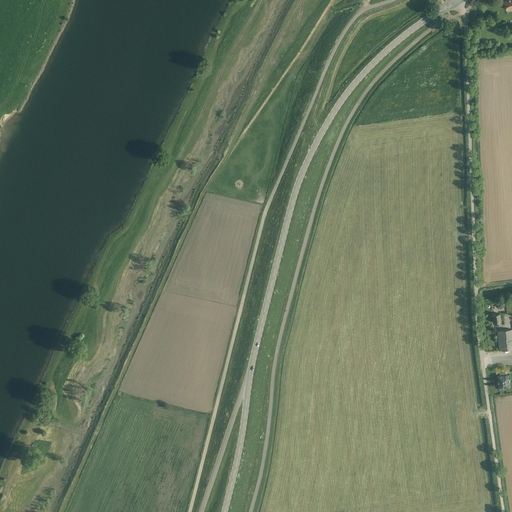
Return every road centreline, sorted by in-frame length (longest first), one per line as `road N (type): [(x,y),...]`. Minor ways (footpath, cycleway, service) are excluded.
road 1 (unclassified): [(502,511),(475,305),(459,2)]
road 2 (secondary): [(249,376),(310,155),(355,80),(428,17)]
road 3 (tertiary): [(249,376),(200,511)]
road 4 (secondary): [(223,511),(249,376)]
